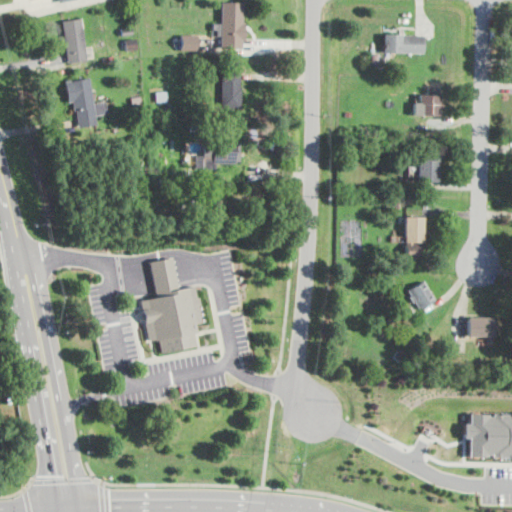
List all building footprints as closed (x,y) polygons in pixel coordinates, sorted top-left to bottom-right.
[(212,20),(212,36),(222,36),(222,47),(243,47),(244,0),(222,0),(222,20),(212,20)] [(87,58),(82,16),(61,19),(66,60),(87,58)] [(382,51),(423,51),(423,32),(382,32),(382,51)] [(196,33),(179,33),(179,48),(196,48),(196,33)] [(240,107),(240,70),(220,70),(220,107),(240,107)] [(64,79),(67,103),(74,102),(78,128),(97,125),(95,113),(107,112),(105,99),(93,101),(89,76),(64,79)] [(438,113),(438,92),(417,92),(417,113),(438,113)] [(239,143),(201,143),(201,153),(195,153),(195,165),(239,165),(239,143)] [(416,181),(437,181),(437,156),(416,156),(416,181)] [(423,256),(423,214),(403,214),(403,256),(423,256)] [(196,343),(194,333),(193,330),(196,330),(194,321),(201,320),(198,304),(201,303),(200,295),(198,295),(195,283),(178,287),(172,257),(151,261),(158,296),(140,300),(148,339),(152,338),(158,337),(161,350),(196,343)] [(417,309),(435,299),(423,278),(406,288),(417,309)] [(466,314),(466,335),(493,335),(493,314),(466,314)] [(511,412),(472,412),(472,422),(466,422),(465,436),(471,436),(471,454),(511,454),(511,412)]
